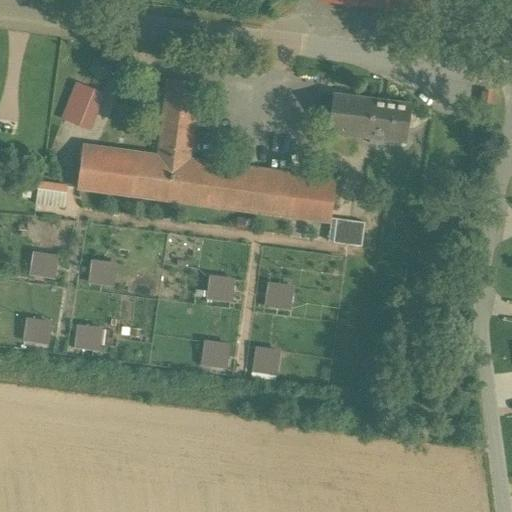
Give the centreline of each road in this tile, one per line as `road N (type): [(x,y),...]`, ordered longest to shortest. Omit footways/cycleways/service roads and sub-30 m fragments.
road 1 (unclassified): [(0,4),(511,64)]
road 2 (unclassified): [(503,511),(478,323),(511,118)]
